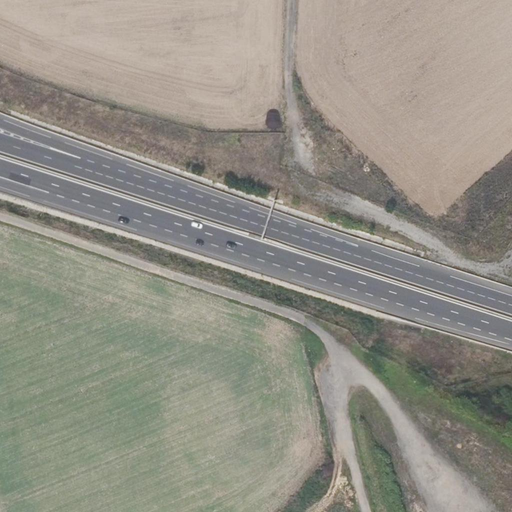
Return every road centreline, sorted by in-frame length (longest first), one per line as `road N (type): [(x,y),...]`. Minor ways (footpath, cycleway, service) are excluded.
road 1 (track): [(0,216),(317,329),(361,511)]
road 2 (motorway): [(54,186),(511,330)]
road 3 (motorway): [(511,304),(88,165)]
